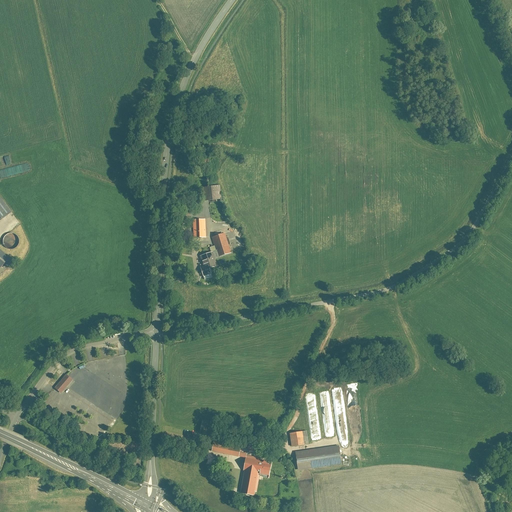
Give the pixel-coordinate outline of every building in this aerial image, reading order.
[(204,201),(218,199),(216,186),(202,188),(204,201)] [(0,220),(10,214),(0,200),(0,220)] [(195,238),(206,237),(205,219),(194,220),(195,238)] [(212,236),(222,268),(233,265),(222,233),(212,236)] [(4,239),(3,241),(3,244),(4,247),(6,249),(8,250),(11,251),(13,250),(16,249),(18,247),(19,245),(19,242),(19,240),(18,237),(16,235),(13,234),(10,234),(8,235),(5,237),(4,239)] [(0,250),(0,266),(2,268),(10,259),(0,250)] [(197,258),(203,278),(219,273),(212,254),(197,258)] [(196,273),(192,283),(197,285),(201,275),(196,273)] [(55,389),(62,394),(73,381),(66,375),(55,389)] [(289,433),(291,446),(307,444),(305,431),(289,433)] [(214,440),(212,452),(239,457),(241,446),(214,440)] [(249,442),(247,451),(261,454),(263,446),(249,442)] [(297,454),(299,471),(341,465),(339,449),(297,454)] [(256,493),(260,475),(268,476),(270,468),(279,470),(281,458),(270,456),(269,462),(246,458),(240,490),(256,493)]
